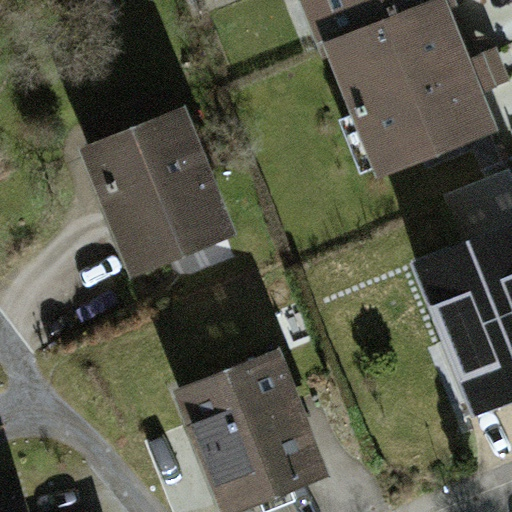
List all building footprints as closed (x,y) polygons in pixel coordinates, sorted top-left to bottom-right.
[(330,0),(391,165),(489,130),(441,0),(330,0)] [(223,229),(178,118),(93,152),(138,264),(223,229)] [(511,401),(511,231),(415,266),(470,416),(511,401)] [(288,353),(173,393),(214,511),(245,511),(333,482),(288,353)] [(0,511),(27,511),(18,478),(0,482),(0,511)]
